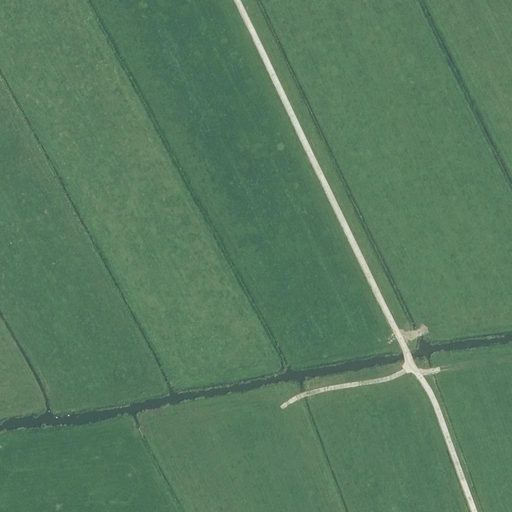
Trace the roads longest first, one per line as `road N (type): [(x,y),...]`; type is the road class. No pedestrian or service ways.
road 1 (track): [(476,511),(427,388),(408,364),(235,0)]
road 2 (track): [(282,406),(411,367)]
